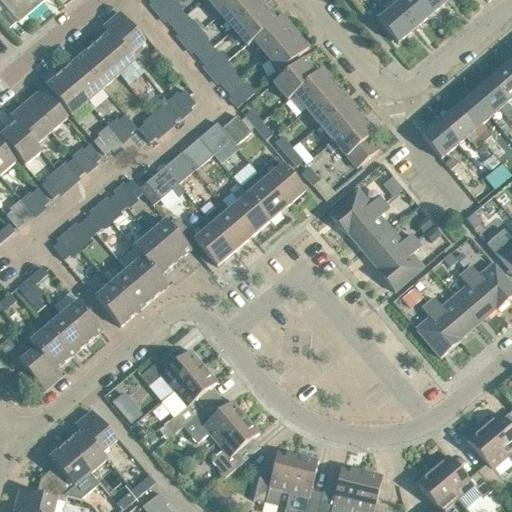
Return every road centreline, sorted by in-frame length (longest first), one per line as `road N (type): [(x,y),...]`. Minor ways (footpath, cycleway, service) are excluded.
road 1 (residential): [(223,336),(302,271),(428,423)]
road 2 (residential): [(511,3),(414,86),(394,91),(376,84),(306,0)]
road 3 (unclassified): [(13,429),(36,426),(161,318),(199,313),(223,336)]
road 4 (unclassified): [(223,336),(310,424),(349,436),(428,423)]
road 5 (residential): [(0,84),(101,0)]
